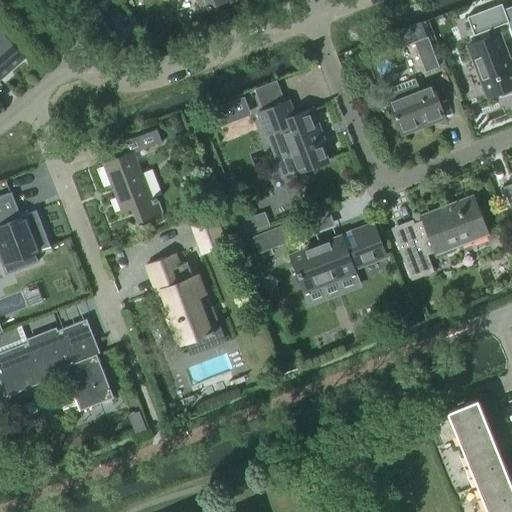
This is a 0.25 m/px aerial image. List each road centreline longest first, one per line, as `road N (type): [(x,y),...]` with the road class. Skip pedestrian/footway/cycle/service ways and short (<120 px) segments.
road 1 (residential): [(511,142),(381,191),(311,14)]
road 2 (residential): [(141,393),(37,99)]
road 3 (residential): [(311,14),(157,69),(81,65)]
